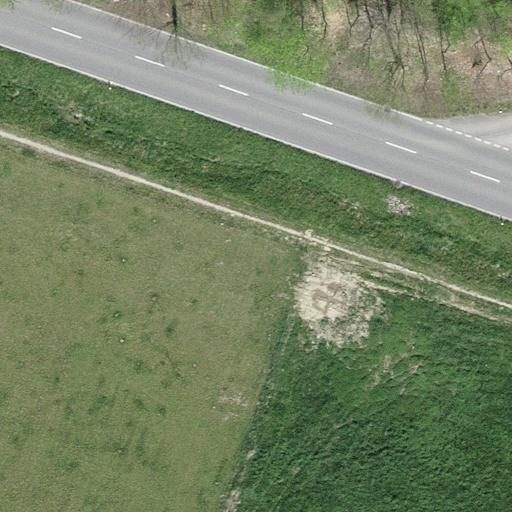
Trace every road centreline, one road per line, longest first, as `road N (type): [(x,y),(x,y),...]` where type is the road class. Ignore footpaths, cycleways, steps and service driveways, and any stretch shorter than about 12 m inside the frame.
road 1 (track): [(0,132),(511,309)]
road 2 (secondary): [(0,11),(511,186)]
road 3 (track): [(366,136),(511,121)]
